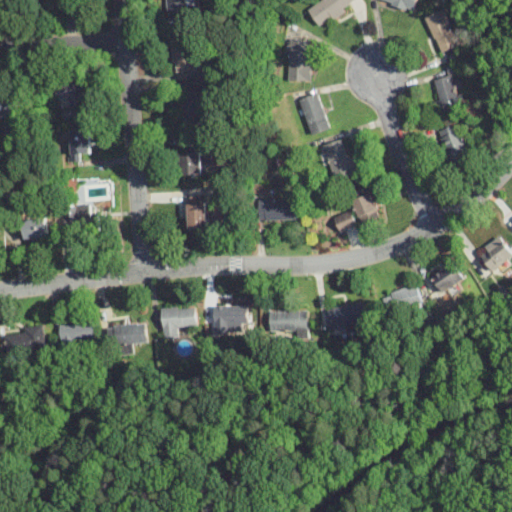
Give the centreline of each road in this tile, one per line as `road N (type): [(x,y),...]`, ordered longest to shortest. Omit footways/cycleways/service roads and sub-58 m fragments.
road 1 (residential): [(0,287),(353,256),(433,225),(511,157)]
road 2 (residential): [(511,405),(435,432),(321,511),(0,499)]
road 3 (residential): [(143,270),(123,0)]
road 4 (residential): [(433,225),(396,149),(375,72)]
road 5 (residential): [(0,43),(128,39)]
